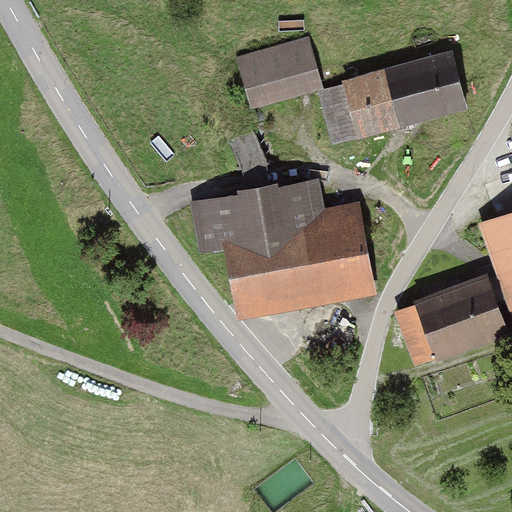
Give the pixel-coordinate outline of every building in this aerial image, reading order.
[(324,88),(309,36),(237,56),(252,109),(321,89),(324,88)] [(471,106),(455,47),(385,66),(342,77),(344,83),(324,88),(321,89),(334,142),(359,136),(401,124),(471,106)] [(370,295),(352,198),(320,204),(315,180),(203,202),(213,254),(228,251),(241,320),(370,295)] [(511,212),(484,222),(502,274),(510,298),(511,303),(511,212)] [(416,365),(435,357),(437,361),(511,334),(499,302),(491,278),(488,272),(414,299),(415,303),(395,311),(416,365)] [(502,274),(491,278),(499,302),(510,298),(502,274)]
